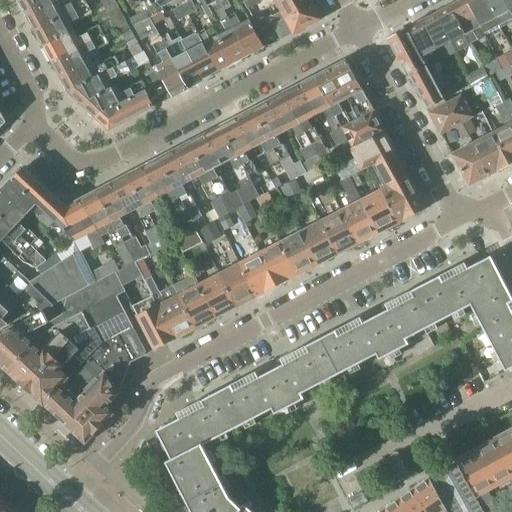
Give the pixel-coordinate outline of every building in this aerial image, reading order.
[(27,18),(57,2),(60,0),(20,0),(18,1),(27,18)] [(27,18),(36,33),(87,5),(84,0),(75,0),(70,3),(70,4),(61,9),(57,2),(27,18)] [(101,0),(109,12),(118,7),(113,0),(101,0)] [(223,10),(228,18),(247,56),(255,52),(257,54),(262,51),(262,48),(264,47),(249,20),(240,25),(230,6),(237,2),(236,0),(223,0),(219,2),(223,10)] [(248,0),(243,2),(247,9),(264,0),(275,0),(278,4),(285,0),(248,0)] [(285,0),(278,4),(282,12),(272,17),(271,16),(256,24),(260,32),(286,19),(313,4),(310,0),(285,0)] [(466,0),(462,0),(451,6),(471,44),(478,40),(473,31),(480,27),(466,0)] [(466,0),(480,27),(485,36),(500,28),(485,0),(466,0)] [(504,0),(485,0),(500,28),(511,22),(511,14),(510,11),(504,0)] [(191,1),(182,6),(187,16),(196,12),(191,1)] [(219,2),(208,8),(212,15),(223,10),(219,2)] [(313,4),(286,19),(290,27),(280,32),(284,40),(321,20),(320,17),(321,14),(317,7),(314,7),(313,4)] [(36,33),(44,48),(74,31),(70,24),(79,19),(79,21),(92,14),(87,5),(36,33)] [(187,16),(182,6),(172,11),(178,21),(187,16)] [(451,6),(436,14),(456,52),(471,44),(451,6)] [(115,29),(117,28),(126,23),(118,7),(109,12),(106,13),(115,29)] [(147,13),(150,19),(158,35),(167,30),(156,8),(147,13)] [(150,19),(147,13),(145,11),(130,19),(134,28),(150,19)] [(436,14),(421,22),(441,59),(456,52),(436,14)] [(226,32),(218,36),(234,66),(241,62),(241,59),(247,56),(228,18),(220,22),(226,32)] [(156,67),(158,71),(164,82),(172,98),(189,89),(187,87),(186,88),(162,40),(158,35),(150,19),(134,28),(141,40),(148,36),(158,55),(159,55),(164,63),(156,67)] [(421,22),(407,29),(422,58),(429,54),(434,63),(441,59),(421,22)] [(126,23),(117,28),(121,35),(130,30),(126,23)] [(44,48),(52,64),(103,36),(99,27),(86,33),(87,35),(78,39),(74,31),(44,48)] [(422,58),(407,29),(389,39),(441,135),(473,118),(461,96),(446,105),(444,100),(439,91),(422,58)] [(204,31),(198,34),(218,72),(224,68),(227,70),(234,66),(218,36),(209,41),(204,31)] [(122,37),(125,43),(135,38),(132,32),(122,37)] [(196,48),(187,52),(203,82),(211,78),(211,75),(218,72),(198,34),(190,38),(196,48)] [(275,34),(265,40),(269,48),(279,42),(275,34)] [(52,64),(60,79),(91,62),(86,54),(95,50),(96,51),(108,44),(103,36),(52,64)] [(169,36),(162,40),(186,88),(187,87),(194,84),(196,86),(203,82),(187,52),(179,57),(174,46),(175,46),(169,36)] [(135,38),(125,43),(134,58),(143,53),(135,38)] [(498,59),(498,60),(503,69),(503,70),(510,67),(511,65),(511,54),(509,56),(507,52),(497,58),(498,59)] [(69,94),(81,106),(112,89),(108,82),(117,77),(117,79),(148,62),(143,53),(134,58),(120,66),(69,94)] [(68,93),(69,94),(120,66),(115,57),(103,64),(104,65),(95,70),(91,62),(60,79),(68,93)] [(484,68),(483,68),(488,77),(503,69),(498,60),(483,67),(484,68)] [(357,120),(374,112),(346,61),(331,69),(347,99),(352,110),(357,120)] [(511,71),(510,67),(503,70),(495,75),(499,82),(511,74),(511,71)] [(483,68),(468,76),(473,84),(488,77),(483,68)] [(315,78),(342,128),(357,120),(352,110),(346,113),(344,110),(342,111),(338,104),(347,99),(331,69),(315,78)] [(81,106),(96,119),(134,97),(164,82),(158,71),(154,73),(154,74),(141,81),(142,81),(129,88),(130,90),(123,94),(118,86),(112,89),(81,106)] [(473,84),(468,76),(453,84),(458,93),(473,85),(473,84)] [(351,149),(353,148),(346,136),(342,128),(315,78),(299,86),(315,116),(323,112),(328,120),(326,121),(332,133),(330,134),(336,146),(328,150),(332,159),(342,154),(344,153),(351,149)] [(164,82),(134,97),(143,113),(172,98),(164,82)] [(439,91),(444,100),(457,93),(453,84),(439,91)] [(284,94),(310,145),(317,158),(321,165),(330,160),(332,159),(328,150),(327,148),(324,150),(313,128),(311,129),(307,120),(315,116),(299,86),(284,94)] [(308,163),(317,158),(310,145),(284,94),(268,102),(284,132),(292,128),(297,137),(295,138),(301,148),(299,149),(307,164),(308,163)] [(486,100),(490,107),(501,102),(497,94),(486,100)] [(134,97),(96,119),(109,131),(143,113),(134,97)] [(252,110),(279,162),(290,182),(306,173),(302,166),(300,162),(293,166),(282,144),(280,145),(276,136),(284,132),(268,102),(252,110)] [(493,132),(494,133),(510,165),(511,164),(511,119),(504,103),(497,107),(502,117),(499,119),(503,127),(493,132)] [(237,118),(252,149),(257,157),(264,154),(271,166),(279,162),(252,110),(237,118)] [(353,148),(384,131),(374,112),(357,120),(342,128),(346,136),(353,148)] [(252,149),(237,118),(221,127),(247,177),(248,178),(257,173),(246,152),(252,149)] [(470,121),(463,124),(469,136),(476,132),(470,121)] [(469,136),(463,124),(455,128),(461,140),(469,136)] [(247,177),(221,127),(205,135),(221,165),(230,160),(234,168),(232,169),(238,182),(247,177)] [(349,178),(356,174),(368,168),(396,152),(384,131),(353,148),(351,149),(356,160),(347,165),(343,167),(349,178)] [(482,138),(472,143),(489,176),(510,165),(494,133),(483,139),(482,138)] [(190,143),(210,181),(218,176),(214,168),(221,165),(205,135),(190,143)] [(174,151),(190,181),(198,177),(202,185),(210,181),(190,143),(174,151)] [(489,176),(472,143),(465,147),(465,148),(452,155),(469,187),(489,176)] [(159,159),(191,220),(192,222),(200,217),(188,194),(186,194),(186,193),(189,191),(190,193),(195,191),(190,181),(174,151),(159,159)] [(380,190),(397,224),(404,221),(427,209),(396,152),(368,168),(380,190)] [(342,154),(332,159),(330,160),(342,182),(349,178),(343,167),(347,165),(342,154)] [(306,173),(307,174),(322,167),(321,165),(317,158),(308,163),(307,164),(302,166),(306,173)] [(143,167),(159,197),(167,193),(172,202),(171,202),(177,215),(176,215),(179,221),(180,221),(181,222),(183,221),(185,224),(191,220),(159,159),(143,167)] [(128,175),(158,233),(167,229),(157,210),(156,210),(151,202),(159,197),(143,167),(128,175)] [(13,179),(56,220),(67,207),(27,169),(22,169),(13,179)] [(312,183),(307,174),(298,179),(303,188),(310,184),(312,183)] [(349,178),(355,189),(362,185),(356,174),(349,178)] [(145,247),(149,256),(165,247),(161,239),(158,233),(128,175),(112,184),(128,214),(136,210),(140,218),(139,219),(145,230),(144,231),(150,244),(145,247)] [(271,180),(276,189),(282,185),(278,176),(271,180)] [(242,188),(236,192),(244,206),(248,204),(250,203),(256,199),(258,198),(255,192),(248,178),(247,177),(238,182),(242,188)] [(340,211),(357,244),(378,234),(360,200),(355,189),(349,178),(342,182),(340,182),(351,205),(340,211)] [(49,228),(55,222),(56,220),(13,179),(1,192),(25,215),(32,209),(39,215),(38,217),(49,228)] [(280,190),(285,200),(303,191),(297,180),(280,190)] [(134,263),(136,263),(149,256),(145,247),(141,249),(134,236),(131,238),(125,226),(124,227),(119,218),(128,214),(112,184),(97,191),(134,263)] [(226,185),(215,192),(227,214),(238,209),(244,206),(236,192),(230,194),(226,185)] [(360,200),(378,234),(397,224),(380,190),(360,200)] [(108,235),(125,268),(134,263),(97,191),(81,200),(100,237),(101,237),(109,233),(109,234),(108,235)] [(1,192),(0,192),(0,215),(37,250),(43,243),(27,228),(26,229),(19,222),(25,215),(1,192)] [(227,214),(215,192),(207,196),(214,211),(207,214),(211,222),(227,214)] [(262,196),(258,198),(256,199),(260,207),(272,201),(268,193),(262,196)] [(55,222),(76,241),(86,236),(94,251),(105,245),(101,237),(100,237),(81,200),(67,207),(56,220),(55,222)] [(238,209),(246,223),(258,217),(250,203),(248,204),(244,206),(238,209)] [(319,221),(337,255),(357,244),(340,211),(319,221)] [(0,241),(0,242),(1,241),(23,262),(36,268),(46,262),(36,251),(37,250),(0,215),(0,241)] [(299,232),(316,266),(337,255),(319,221),(299,232)] [(278,242),(296,276),(316,266),(299,232),(278,242)] [(161,239),(165,247),(172,244),(168,235),(161,239)] [(190,236),(177,242),(181,250),(189,246),(191,250),(202,244),(199,238),(193,241),(190,236)] [(18,271),(54,305),(94,284),(90,275),(76,241),(46,262),(36,268),(23,262),(1,241),(0,242),(0,241),(0,254),(9,263),(18,271)] [(181,250),(177,242),(157,253),(161,260),(181,250)] [(258,253),(276,287),(290,280),(296,276),(278,242),(258,253)] [(238,263),(256,297),(264,293),(264,294),(276,287),(258,253),(238,263)] [(0,272),(9,263),(0,254),(0,272)] [(440,277),(425,284),(444,320),(471,306),(506,287),(490,257),(465,270),(473,286),(465,291),(456,275),(442,282),(440,277)] [(13,320),(18,326),(56,306),(54,305),(18,271),(9,263),(0,272),(0,276),(7,283),(0,289),(0,329),(9,325),(3,320),(20,302),(25,308),(13,320)] [(114,263),(90,275),(94,284),(115,274),(118,272),(114,263)] [(134,263),(125,268),(118,272),(115,274),(122,287),(143,276),(139,270),(136,263),(134,263)] [(219,273),(237,307),(256,297),(238,263),(219,273)] [(143,276),(145,281),(151,278),(152,277),(146,266),(139,270),(143,276)] [(198,284),(216,318),(237,307),(219,273),(198,284)] [(8,372),(34,345),(48,330),(82,313),(97,305),(100,311),(117,300),(115,296),(124,291),(122,287),(115,274),(94,284),(54,305),(56,306),(18,326),(0,334),(0,364),(7,371),(8,372)] [(174,286),(196,329),(216,318),(198,284),(194,275),(173,285),(174,286)] [(145,281),(153,296),(176,339),(196,329),(174,286),(160,293),(151,278),(145,281)] [(390,309),(377,316),(396,352),(409,345),(406,340),(444,320),(425,284),(410,292),(413,297),(399,305),(408,321),(399,326),(390,309)] [(511,302),(511,298),(506,287),(471,306),(505,372),(511,368),(511,330),(504,335),(499,326),(511,319),(511,310),(508,304),(511,302)] [(176,339),(153,296),(132,307),(155,350),(175,340),(175,339),(176,339)] [(97,305),(82,313),(90,330),(123,311),(117,300),(100,311),(97,305)] [(45,405),(73,375),(99,348),(133,330),(123,311),(90,330),(71,341),(26,389),(42,404),(42,405),(43,406),(45,405)] [(336,331),(321,339),(339,374),(376,355),(379,360),(396,352),(377,316),(361,325),(369,341),(360,345),(352,329),(338,336),(336,331)] [(99,348),(73,375),(106,407),(118,396),(130,363),(146,355),(133,330),(99,348)] [(18,382),(26,389),(71,341),(62,333),(42,353),(34,345),(8,372),(9,373),(10,373),(19,382),(18,382)] [(286,364),(273,371),(291,407),(304,400),(301,394),(339,374),(321,339),(306,347),(308,352),(295,359),(303,375),(294,380),(286,364)] [(231,386),(216,393),(235,429),(272,410),(275,415),(291,407),(273,371),(256,379),(265,396),(256,400),(247,384),(233,391),(231,386)] [(73,375),(45,405),(85,444),(113,414),(106,407),(73,375)] [(156,431),(171,460),(172,461),(202,446),(235,429),(216,393),(201,401),(204,406),(190,414),(199,430),(190,434),(181,418),(156,431)] [(511,429),(455,461),(457,465),(475,499),(489,491),(511,478),(511,429)] [(166,463),(191,511),(202,511),(229,498),(202,446),(172,461),(171,460),(166,463)] [(457,465),(430,479),(432,483),(447,511),(482,511),(475,499),(457,465)] [(429,479),(412,490),(426,511),(447,511),(432,483),(430,479),(429,479)] [(426,511),(412,490),(397,500),(405,511),(426,511)] [(475,499),(482,511),(495,511),(491,504),(495,502),(489,491),(475,499)] [(347,500),(353,510),(367,502),(362,492),(347,500)] [(229,498),(202,511),(251,511),(244,505),(240,509),(229,498)] [(405,511),(397,500),(382,510),(383,511),(405,511)] [(0,511),(10,511),(0,502),(0,511)]
